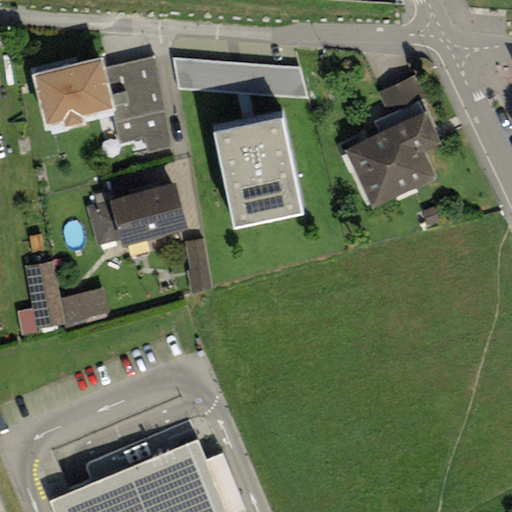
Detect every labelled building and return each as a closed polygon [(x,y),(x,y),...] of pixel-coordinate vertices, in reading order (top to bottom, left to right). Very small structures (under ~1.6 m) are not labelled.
[(103,58),(31,76),(43,127),(62,122),(64,129),(83,124),(81,117),(112,109),(121,144),(144,139),(147,153),(173,146),(151,58),(105,69),(103,58)] [(301,68),(173,60),(178,91),(308,100),(301,68)] [(378,93),(395,126),(426,111),(433,123),(438,121),(415,75),(378,93)] [(395,126),(346,150),(374,207),(436,177),(424,153),(443,144),(433,123),(426,111),(395,126)] [(283,120),(213,135),(234,229),(303,214),(283,120)] [(187,230),(173,183),(87,207),(98,246),(120,240),(122,249),(187,230)] [(204,239),(185,242),(189,269),(185,270),(189,295),(212,292),(204,239)] [(52,262),(23,268),(32,308),(37,330),(66,324),(60,298),(52,262)] [(103,288),(60,298),(66,324),(109,315),(103,288)] [(38,333),(37,330),(32,308),(16,312),(22,337),(38,333)] [(345,511),(300,394),(247,414),(284,511),(345,511)] [(196,440),(49,500),(53,511),(225,511),(205,461),(196,440)] [(223,453),(205,461),(225,511),(244,511),(246,511),(223,453)]
